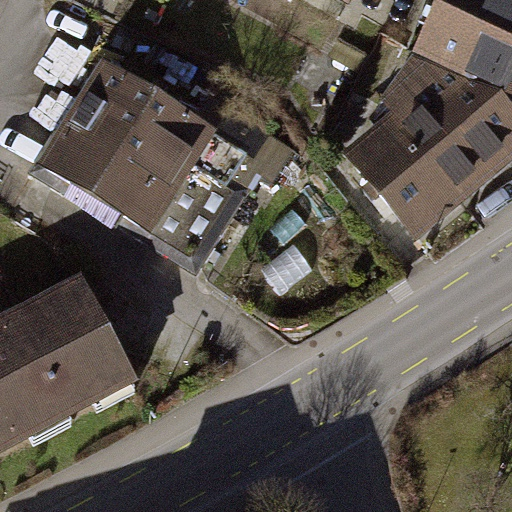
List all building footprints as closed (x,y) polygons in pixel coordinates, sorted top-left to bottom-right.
[(333,0),(349,8),(353,0),(333,0)] [(511,9),(492,0),(464,0),(433,63),(461,76),(511,100),(511,9)] [(403,127),(461,76),(433,63),(411,52),(380,116),(403,127)] [(403,127),(356,169),(433,255),(511,184),(511,100),(461,76),(403,127)] [(122,81),(61,181),(167,246),(228,146),(122,81)] [(0,333),(0,452),(140,381),(91,287),(0,333)]
